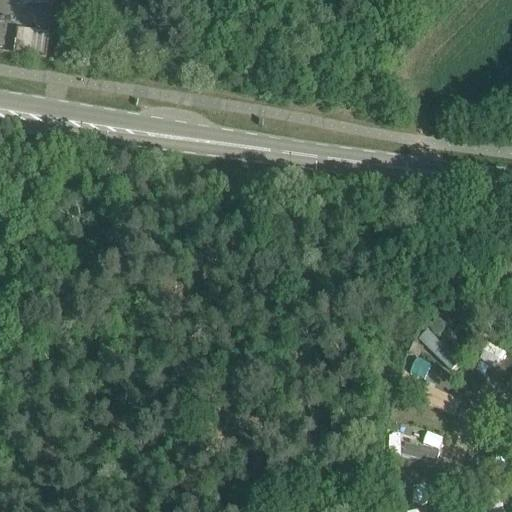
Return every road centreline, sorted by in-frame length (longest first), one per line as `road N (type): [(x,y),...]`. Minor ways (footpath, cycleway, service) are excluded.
road 1 (tertiary): [(511,180),(0,105)]
road 2 (track): [(511,420),(468,422),(452,489),(455,511)]
